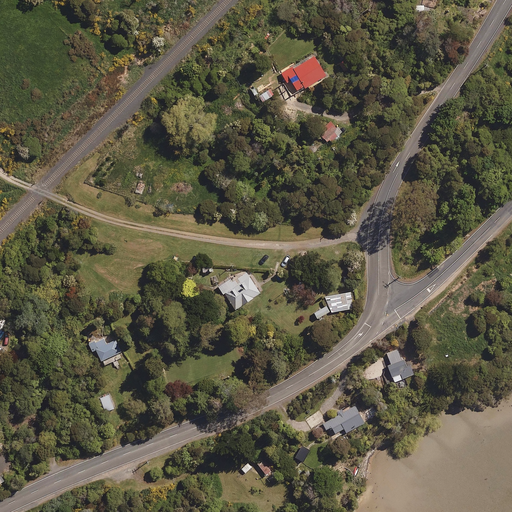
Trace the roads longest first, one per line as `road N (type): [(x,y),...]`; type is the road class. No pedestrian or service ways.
road 1 (secondary): [(0,508),(294,384),(354,345),(375,314)]
road 2 (secondary): [(375,314),(380,219),(394,178),(505,0)]
road 3 (residential): [(375,314),(427,286),(511,205)]
